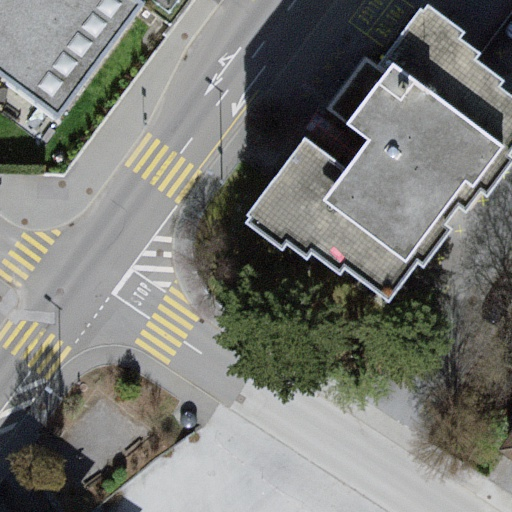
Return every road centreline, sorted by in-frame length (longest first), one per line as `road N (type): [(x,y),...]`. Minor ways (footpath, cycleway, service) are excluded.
road 1 (residential): [(444,511),(167,327),(77,279)]
road 2 (secondary): [(282,0),(77,279)]
road 3 (secondary): [(77,279),(0,386)]
